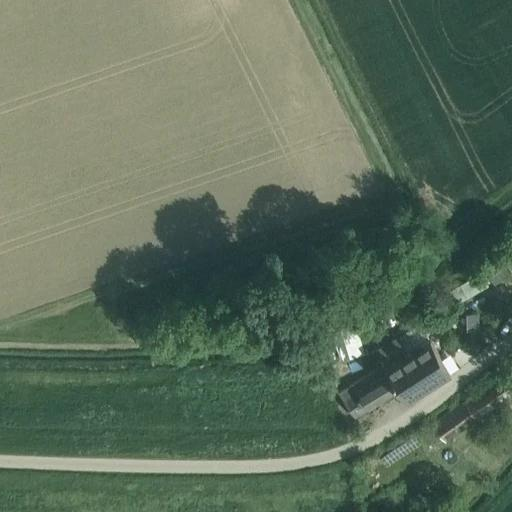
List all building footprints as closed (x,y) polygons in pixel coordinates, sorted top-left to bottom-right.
[(403,316),(411,310),(397,292),(389,299),(403,316)] [(477,312),(465,312),(466,330),(469,330),(473,330),(478,330),(477,312)] [(420,339),(444,329),(438,314),(414,325),(420,339)] [(407,349),(398,335),(374,349),(381,360),(337,388),(344,399),(354,416),(399,387),(406,399),(450,371),(428,336),(407,349)] [(511,375),(508,369),(434,421),(445,438),(511,390),(511,375)]
